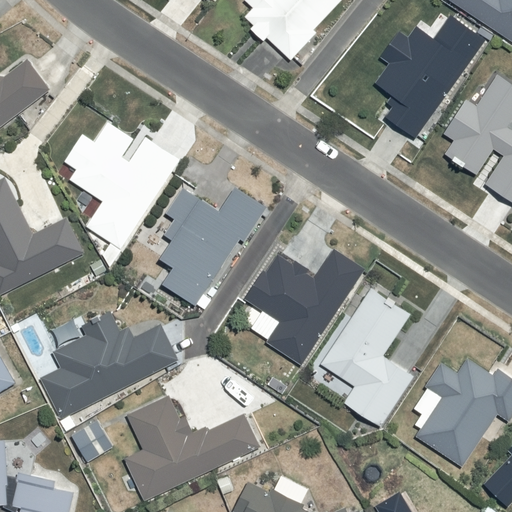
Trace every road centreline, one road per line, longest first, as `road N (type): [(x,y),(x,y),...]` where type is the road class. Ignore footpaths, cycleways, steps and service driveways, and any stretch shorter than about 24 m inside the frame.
road 1 (residential): [(511,295),(265,132)]
road 2 (residential): [(265,132),(66,0)]
road 3 (residential): [(265,132),(369,0)]
